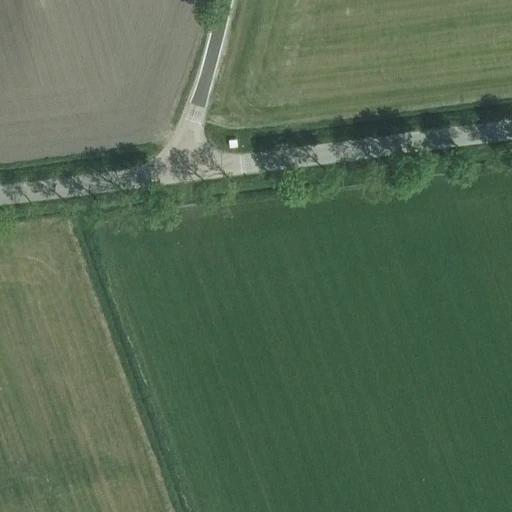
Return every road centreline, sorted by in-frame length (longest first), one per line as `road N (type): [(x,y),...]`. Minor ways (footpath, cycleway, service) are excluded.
road 1 (unclassified): [(178,172),(511,131)]
road 2 (unclassified): [(178,172),(231,0)]
road 3 (unclassified): [(0,196),(178,172)]
